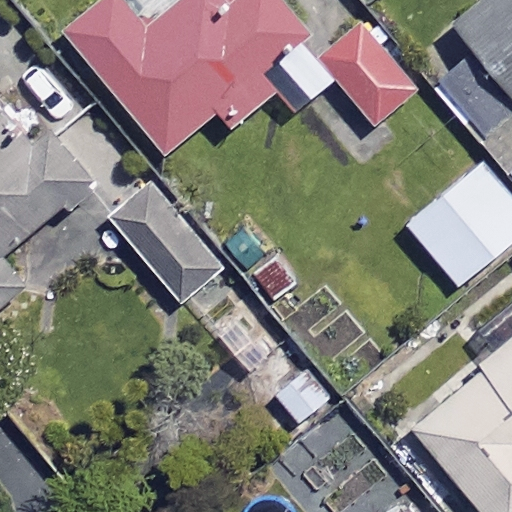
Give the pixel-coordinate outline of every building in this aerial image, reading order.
[(284,64),(316,104),(344,82),(312,42),(323,33),(296,0),(201,0),(162,32),(136,0),(112,0),(73,31),(173,156),(231,110),(244,125),(278,97),(264,80),(284,64)] [(511,0),(500,0),(468,26),(511,80),(511,0)] [(371,19),(329,52),(384,124),(427,91),(371,19)] [(511,175),(511,107),(476,62),(443,88),(511,175)] [(33,156),(0,113),(0,313),(32,288),(8,257),(99,184),(60,134),(33,156)] [(511,247),(511,197),(484,163),(410,222),(462,288),(511,247)] [(230,273),(160,184),(118,217),(188,306),(230,273)] [(511,511),(511,353),(423,428),(494,511),(511,511)] [(312,369),(277,398),(303,429),(338,400),(312,369)]
